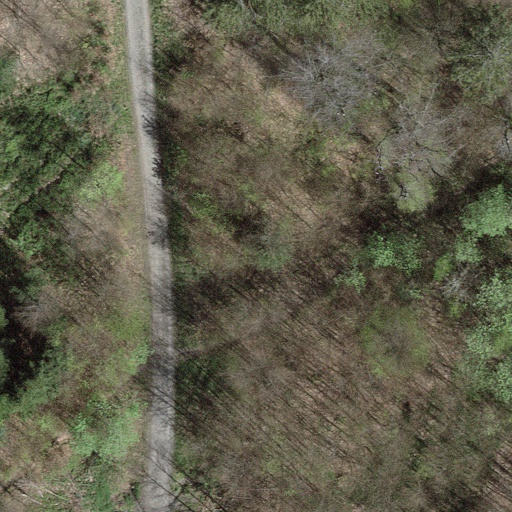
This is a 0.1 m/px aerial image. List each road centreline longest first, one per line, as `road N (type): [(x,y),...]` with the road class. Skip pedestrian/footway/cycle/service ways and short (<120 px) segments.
road 1 (track): [(152,511),(163,347),(141,0)]
road 2 (track): [(163,347),(290,308),(511,145)]
